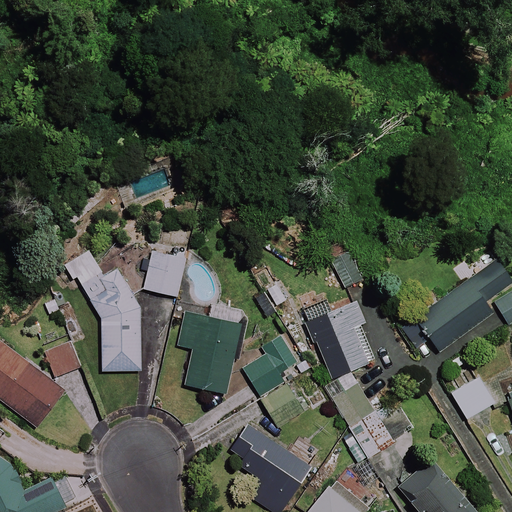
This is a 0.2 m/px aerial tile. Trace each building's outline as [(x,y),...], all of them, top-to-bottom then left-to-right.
[(140,244),(132,290),(161,295),(157,318),(172,320),(184,251),(140,244)] [(88,250),(60,266),(69,281),(75,278),(84,293),(99,320),(101,373),(140,371),(138,306),(112,260),(97,268),(88,250)] [(421,333),(427,341),(437,354),(491,315),(504,333),(511,327),(511,286),(493,261),(430,306),(440,319),(421,333)] [(305,323),(330,380),(354,369),(360,382),(378,374),(357,327),(366,322),(357,300),(305,323)] [(238,325),(183,314),(176,347),(191,350),(184,386),(224,394),(238,325)] [(81,367),(70,341),(43,353),(54,379),(81,367)] [(64,392),(1,343),(0,344),(0,401),(35,429),(64,392)] [(258,398),(285,382),(280,374),(294,365),(282,345),(241,369),(258,398)] [(492,405),(477,377),(449,393),(464,421),(492,405)] [(285,382),(258,398),(276,428),(303,412),(285,382)] [(406,437),(381,391),(365,400),(357,386),(332,401),(353,438),(344,443),(356,465),(406,437)] [(280,511),(310,468),(264,437),(245,424),(227,450),(234,455),(230,461),(243,471),(258,480),(253,488),(241,480),(234,489),(267,511),(280,511)] [(470,511),(424,458),(395,483),(420,511),(470,511)] [(20,494),(5,459),(0,460),(0,511),(55,511),(66,507),(54,479),(20,494)] [(362,511),(366,509),(333,480),(304,511),(362,511)]
